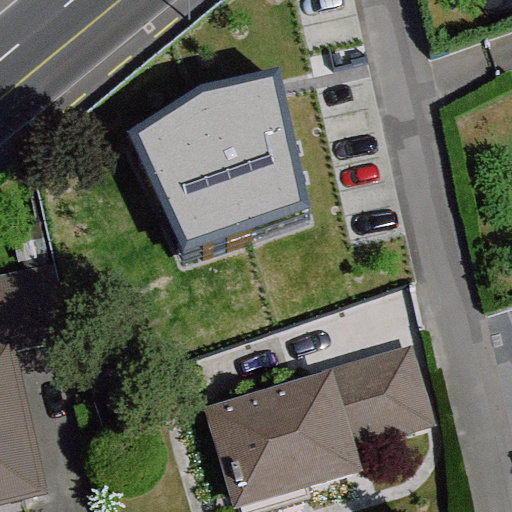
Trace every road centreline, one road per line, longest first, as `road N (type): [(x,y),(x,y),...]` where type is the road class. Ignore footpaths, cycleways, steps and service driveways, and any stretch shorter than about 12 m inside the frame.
road 1 (residential): [(391,0),(508,511)]
road 2 (secondary): [(0,77),(92,0)]
